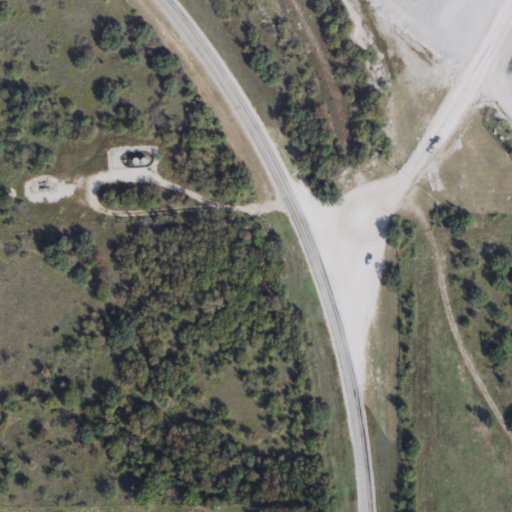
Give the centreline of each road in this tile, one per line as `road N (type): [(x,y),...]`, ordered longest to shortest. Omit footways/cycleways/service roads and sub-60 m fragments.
road 1 (secondary): [(162,0),(227,85),(315,262),(356,416),(366,511)]
road 2 (residential): [(296,219),(370,206),(423,126),(482,0)]
